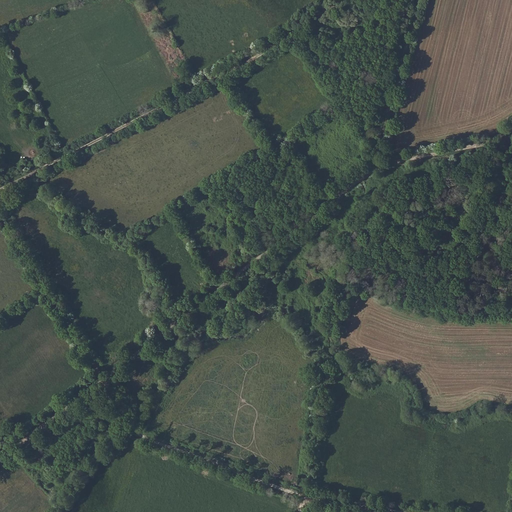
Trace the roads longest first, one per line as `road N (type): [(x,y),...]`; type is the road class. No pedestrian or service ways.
road 1 (track): [(511,130),(369,170),(0,459)]
road 2 (track): [(404,511),(301,495),(145,437),(0,216)]
road 3 (track): [(299,511),(369,170),(417,0)]
road 4 (track): [(0,190),(256,57),(338,0)]
